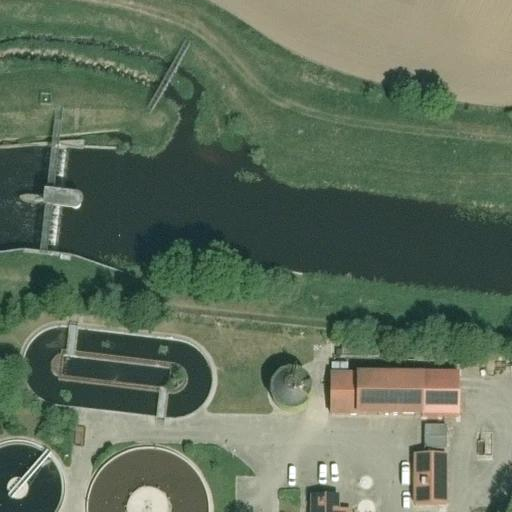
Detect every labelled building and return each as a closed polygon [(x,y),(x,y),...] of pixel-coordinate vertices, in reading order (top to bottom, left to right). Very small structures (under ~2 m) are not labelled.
[(40,205),(62,207),(81,209),(86,202),(83,192),(63,190),(41,187),(40,205)] [(184,344),(69,331),(49,332),(33,341),(22,364),(25,386),(35,400),(50,410),(166,425),(188,423),(204,413),(211,398),(213,382),(209,364),(199,357),(184,344)] [(321,366),(319,412),(413,415),(414,368),(321,366)] [(440,450),(440,427),(417,427),(417,450),(440,450)] [(0,450),(0,511),(57,511),(60,506),(62,492),(59,477),(50,463),(44,457),(30,450),(14,448),(0,450)] [(438,452),(405,450),(403,499),(436,501),(438,452)] [(121,457),(103,469),(91,486),(85,507),(84,511),(207,511),(207,501),(200,481),(183,464),(164,454),(142,452),(121,457)] [(327,511),(327,491),(298,491),(298,511),(327,511)]
